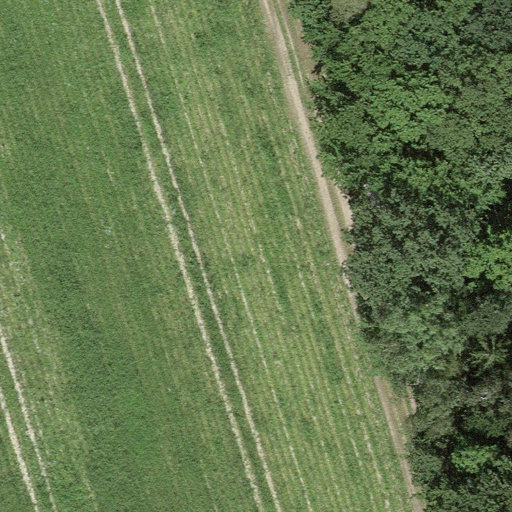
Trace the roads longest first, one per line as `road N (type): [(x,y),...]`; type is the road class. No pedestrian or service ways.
road 1 (track): [(483,511),(335,0)]
road 2 (track): [(511,29),(375,134)]
